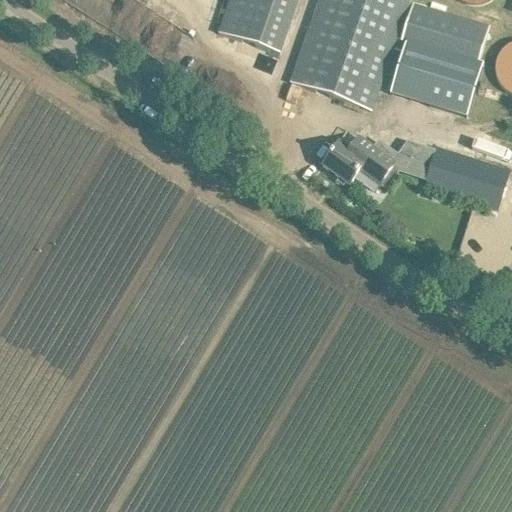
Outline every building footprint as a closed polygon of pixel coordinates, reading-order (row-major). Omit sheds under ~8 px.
[(231,0),(219,36),(280,57),(300,0),(231,0)] [(321,0),(291,85),(371,113),(410,0),(321,0)] [(413,6),(401,44),(406,46),(478,68),(490,28),(413,6)] [(478,68),(406,46),(403,55),(391,96),(467,119),(482,70),(478,68)] [(356,179),(376,193),(396,166),(360,140),(350,153),(339,145),(323,168),(350,187),(356,179)] [(424,189),(499,212),(511,174),(436,150),(424,189)]
